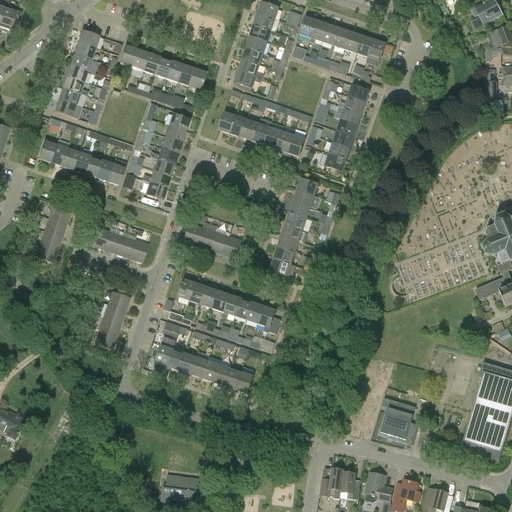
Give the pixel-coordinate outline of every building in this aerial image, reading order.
[(495,20),(502,16),(493,0),(492,0),(491,1),(475,9),(480,19),(472,23),(475,30),(496,20),(495,20)] [(262,3),(258,15),(275,21),(279,9),(262,3)] [(16,14),(4,10),(0,23),(0,28),(9,31),(9,34),(15,36),(19,22),(14,20),(16,14)] [(254,26),(271,32),(275,21),(258,15),(254,26)] [(295,18),(292,27),(298,28),(301,20),(295,18)] [(300,35),(311,39),(317,22),(306,18),(300,35)] [(314,45),(316,41),(323,43),(329,26),(324,24),(324,23),(318,21),(318,22),(317,22),(311,39),(310,44),(314,45)] [(271,32),(254,26),(250,38),(268,44),(271,32)] [(329,26),(323,43),(334,47),(340,29),(329,26)] [(294,38),(298,28),(292,27),(289,34),(290,37),(294,38)] [(511,38),(507,27),(489,34),(494,47),(495,49),(511,42),(511,38)] [(340,29),(334,47),(345,51),(351,33),(340,29)] [(82,32),(78,44),(95,50),(99,38),(82,32)] [(351,33),(345,51),(357,55),(363,37),(351,33)] [(357,55),(368,58),(368,59),(374,41),(363,37),(357,55)] [(268,44),(250,38),(246,49),(264,55),(268,44)] [(380,63),(380,62),(383,54),(391,56),(393,48),(385,46),(386,45),(374,41),(368,59),(368,58),(366,64),(379,68),(380,63)] [(74,56),(92,61),(95,50),(78,44),(74,56)] [(120,65),(132,69),(138,51),(126,47),(120,65)] [(264,55),(246,49),(242,61),(260,67),(262,59),(268,61),(269,57),(264,55)] [(486,49),(486,62),(490,62),(490,54),(501,55),(501,50),(486,49)] [(281,61),(286,63),(290,51),(285,50),(281,61)] [(135,77),(137,71),(143,72),(149,55),(138,51),(132,69),(130,75),(135,77)] [(309,58),(316,60),(318,54),(311,52),(309,58)] [(292,58),(303,61),(304,56),(294,53),(292,58)] [(155,76),(160,59),(149,55),(143,72),(155,76)] [(70,67),(88,73),(92,61),(74,56),(70,67)] [(314,65),(316,60),(309,58),(304,56),(303,61),(314,65)] [(160,59),(155,76),(166,80),(172,62),(160,59)] [(325,69),(327,64),(316,60),(314,65),(325,69)] [(260,67),(242,61),(238,72),(262,80),(263,76),(262,74),(258,73),(260,67)] [(277,72),(282,74),(286,63),(281,61),(277,72)] [(172,62),(166,80),(178,84),(183,66),(172,62)] [(337,73),(339,68),(327,64),(325,69),(337,73)] [(189,87),(194,70),(183,66),(178,84),(189,87)] [(88,73),(70,67),(66,78),(84,84),(88,73)] [(337,73),(347,76),(348,71),(339,68),(337,73)] [(511,68),(501,68),(501,87),(511,87),(511,68)] [(206,74),(194,70),(189,87),(187,93),(199,97),(200,91),(206,74)] [(497,83),(495,83),(495,71),(486,71),(487,84),(488,84),(488,101),(497,101),(497,83)] [(261,83),(262,80),(238,72),(234,84),(240,86),(239,90),(251,94),(254,82),(259,84),(261,83)] [(277,72),(274,82),(279,84),(282,74),(277,72)] [(360,81),(369,84),(371,79),(361,75),(360,81)] [(88,93),(82,91),(84,84),(66,78),(63,90),(80,96),(87,98),(88,93)] [(326,91),(330,92),(334,81),(329,79),(326,91)] [(112,87),(124,91),(125,86),(114,82),(112,87)] [(277,89),(270,86),(266,99),(273,102),(277,89)] [(352,87),(348,99),(365,104),(369,93),(352,87)] [(80,96),(63,90),(59,101),(76,107),(80,96)] [(107,92),(102,90),(98,102),(103,103),(107,92)] [(322,102),(326,104),(330,92),(326,91),(322,102)] [(230,97),(239,100),(241,95),(232,92),(230,97)] [(158,102),(169,106),(171,101),(160,97),(158,102)] [(263,114),(267,103),(254,99),(252,104),(259,107),(258,112),(263,114)] [(338,108),(362,116),(365,104),(348,99),(346,105),(340,103),(338,108)] [(81,109),(76,107),(59,101),(55,113),(72,119),(72,118),(77,120),(81,109)] [(94,113),(99,115),(103,103),(98,102),(94,113)] [(318,114),(323,115),(326,104),(322,102),(318,114)] [(194,109),(182,105),(181,109),(193,113),(194,109)] [(277,107),(275,112),(285,115),(284,117),(286,118),(288,110),(277,107)] [(87,123),(90,110),(82,108),(79,121),(87,123)] [(149,108),(146,119),(150,121),(154,109),(149,108)] [(340,121),(358,127),(362,116),(338,108),(337,111),(338,113),(343,114),(340,121)] [(287,118),(288,116),(298,119),(299,114),(288,110),(286,118),(287,118)] [(95,126),(99,115),(94,113),(90,125),(95,126)] [(219,132),(230,135),(236,118),(224,114),(219,132)] [(312,119),(299,114),(298,119),(310,124),(312,119)] [(318,114),(315,122),(324,125),(327,116),(323,115),(318,114)] [(173,115),(169,127),(186,133),(190,121),(173,115)] [(241,139),(247,121),(236,118),(230,135),(241,139)] [(142,131),(147,133),(150,121),(146,119),(142,131)] [(50,125),(61,129),(63,124),(52,121),(50,125)] [(247,121),(241,139),(253,143),(259,125),(247,121)] [(336,133),(354,139),(358,127),(340,121),(336,133)] [(73,133),(74,128),(63,124),(61,129),(73,133)] [(264,147),(270,129),(259,125),(253,143),(264,147)] [(0,126),(0,141),(6,143),(10,130),(0,126)] [(186,133),(169,127),(165,139),(182,144),(186,133)] [(270,129),(264,147),(276,151),(282,133),(270,129)] [(143,144),(144,141),(147,133),(142,131),(138,142),(143,144)] [(97,135),(87,132),(85,137),(95,140),(97,135)] [(282,133),(276,151),(287,155),(293,137),(282,133)] [(333,144),(350,150),(354,139),(336,133),(333,144)] [(107,144),(108,139),(97,135),(95,140),(107,144)] [(305,141),(293,137),(287,155),(299,159),(305,141)] [(119,148),(120,143),(108,139),(107,144),(119,148)] [(182,144),(165,139),(161,150),(178,156),(182,144)] [(143,144),(138,142),(134,154),(139,156),(143,144)] [(38,160),(50,164),(56,146),(44,143),(38,160)] [(132,147),(120,143),(119,148),(131,152),(132,147)] [(350,150),(333,144),(329,156),(346,161),(350,150)] [(56,146),(50,164),(61,168),(67,150),(56,146)] [(73,172),(79,154),(67,150),(61,168),(73,172)] [(178,156),(161,150),(159,156),(151,154),(149,159),(157,162),(174,167),(178,156)] [(79,154),(73,172),(84,176),(90,158),(79,154)] [(139,156),(134,154),(130,165),(135,167),(139,156)] [(342,173),(346,161),(329,156),(325,167),(342,173)] [(90,158),(84,176),(96,179),(102,162),(90,158)] [(107,183),(113,165),(102,162),(96,179),(107,183)] [(153,173),(171,179),(174,167),(157,162),(153,173)] [(125,169),(113,165),(107,183),(119,187),(125,169)] [(135,167),(130,165),(127,177),(131,179),(135,167)] [(149,185),(167,190),(171,179),(153,173),(151,179),(144,177),(142,182),(149,185)] [(133,182),(130,181),(131,179),(127,177),(123,188),(130,190),(133,182)] [(301,180),(297,192),(314,198),(318,186),(301,180)] [(163,201),(167,190),(149,185),(146,196),(163,201)] [(293,203),(310,209),(314,198),(297,192),(293,203)] [(337,205),(340,196),(335,195),(332,203),(337,205)] [(40,202),(36,211),(43,214),(46,204),(40,202)] [(310,209),(293,203),(289,215),(307,220),(310,209)] [(332,203),(329,212),(334,214),(337,205),(332,203)] [(53,207),(49,220),(66,226),(71,213),(53,207)] [(511,304),(511,281),(511,282),(507,272),(511,270),(511,209),(505,212),(505,213),(504,215),(497,218),(495,217),(495,218),(495,219),(493,219),(492,227),(494,227),(488,229),(487,228),(486,229),(488,230),(485,235),(484,235),(484,236),(486,236),(488,240),(483,246),(481,246),(481,248),(483,248),(486,255),(485,256),(486,258),(487,256),(495,257),(496,261),(495,263),(497,264),(501,275),(503,279),(475,291),(480,300),(491,296),(495,306),(503,302),(505,308),(511,304)] [(206,218),(198,215),(196,223),(204,226),(206,218)] [(285,226),(303,232),(307,220),(289,215),(287,219),(286,219),(284,225),(285,225),(285,226)] [(329,228),(332,219),(327,217),(324,226),(329,228)] [(44,235),(61,241),(66,226),(49,220),(44,235)] [(184,244),(197,248),(203,230),(190,226),(184,244)] [(303,232),(285,226),(281,238),(299,244),(303,232)] [(324,226),(321,235),(326,237),(329,228),(324,226)] [(90,247),(103,251),(109,234),(96,229),(90,247)] [(210,252),(216,234),(203,230),(197,248),(210,252)] [(116,256),(122,238),(109,234),(103,251),(116,256)] [(216,234),(210,252),(222,256),(228,238),(216,234)] [(40,246),(58,252),(61,241),(44,235),(40,246)] [(129,260),(135,242),(122,238),(116,256),(129,260)] [(241,243),(228,238),(222,256),(235,260),(241,243)] [(299,244),(281,238),(277,249),(295,255),(299,244)] [(142,264),(148,247),(135,242),(129,260),(142,264)] [(53,265),(58,252),(40,246),(36,259),(53,265)] [(295,255),(277,249),(273,260),(291,266),(295,255)] [(313,260),(318,262),(322,250),(316,249),(313,260)] [(287,277),(291,266),(273,260),(270,271),(287,277)] [(309,272),(314,273),(318,262),(313,260),(309,272)] [(310,285),(314,273),(309,272),(305,283),(310,285)] [(178,298),(190,302),(196,285),(184,281),(178,298)] [(201,306),(207,289),(196,285),(190,302),(201,306)] [(207,289),(201,306),(212,310),(218,292),(207,289)] [(218,292),(212,310),(224,314),(230,296),(218,292)] [(112,294),(108,307),(125,313),(130,300),(112,294)] [(235,318),(241,300),(230,296),(224,314),(222,318),(227,320),(228,315),(235,318)] [(241,300),(235,318),(247,322),(253,304),(241,300)] [(258,325),(264,308),(253,304),(247,322),(258,325)] [(103,319),(121,325),(125,313),(108,307),(103,319)] [(275,312),(264,308),(258,325),(265,328),(264,332),(268,334),(268,333),(276,336),(281,321),(273,318),(275,312)] [(168,320),(170,320),(181,324),(184,317),(171,313),(168,320)] [(190,327),(192,322),(183,319),(184,317),(181,324),(190,327)] [(99,332),(117,338),(121,325),(103,319),(99,332)] [(493,326),(495,332),(504,328),(501,322),(493,326)] [(167,330),(172,331),(170,336),(177,338),(180,328),(169,325),(167,330)] [(206,327),(204,332),(214,335),(215,330),(206,327)] [(177,339),(179,334),(188,337),(189,332),(180,328),(177,338),(177,339)] [(508,329),(498,333),(501,341),(511,337),(508,329)] [(112,351),(117,338),(99,332),(95,331),(91,344),(112,351)] [(202,336),(201,341),(212,345),(214,340),(202,336)] [(214,340),(212,345),(224,349),(225,344),(214,340)] [(251,343),(250,348),(258,351),(271,355),(272,350),(259,345),(251,343)] [(224,349),(233,352),(235,347),(225,344),(224,349)] [(155,365),(167,368),(172,351),(161,348),(155,365)] [(172,351),(167,368),(177,372),(183,355),(172,351)] [(260,356),(248,352),(246,357),(259,361),(260,356)] [(189,376),(195,359),(183,355),(177,372),(178,372),(177,374),(183,375),(183,374),(189,376)] [(201,380),(207,362),(195,359),(189,376),(201,380)] [(207,362),(201,380),(212,384),(218,366),(207,362)] [(511,372),(483,364),(480,374),(483,375),(464,441),(461,440),(458,450),(498,462),(511,416),(511,372)] [(218,366),(212,384),(224,388),(230,370),(218,366)] [(235,391),(241,374),(230,370),(224,388),(224,389),(229,391),(230,390),(235,391)] [(253,378),(241,374),(235,391),(247,395),(253,378)] [(388,409),(381,434),(406,441),(416,409),(400,404),(398,412),(388,409)] [(6,438),(15,442),(26,420),(17,415),(17,417),(0,408),(0,431),(7,435),(6,438)] [(441,419),(435,418),(432,430),(437,431),(441,419)] [(334,491),(341,492),(344,473),(344,472),(342,472),(343,469),(334,468),(333,470),(332,470),(330,482),(322,481),(320,497),(333,498),(334,491)] [(355,475),(344,473),(341,492),(341,494),(348,495),(347,500),(358,501),(360,489),(353,488),(355,475)] [(379,501),(384,502),(389,503),(392,490),(382,488),(385,477),(369,474),(365,495),(366,495),(365,500),(366,502),(373,503),(374,502),(375,497),(380,498),(379,501)] [(165,489),(162,488),(160,507),(192,511),(194,494),(198,494),(199,481),(167,476),(165,489)] [(391,511),(392,511),(402,511),(404,508),(406,501),(413,503),(418,486),(404,482),(401,494),(395,493),(392,505),(391,511)] [(431,503),(425,502),(422,511),(434,511),(435,510),(442,511),(447,495),(434,491),(431,503)]
